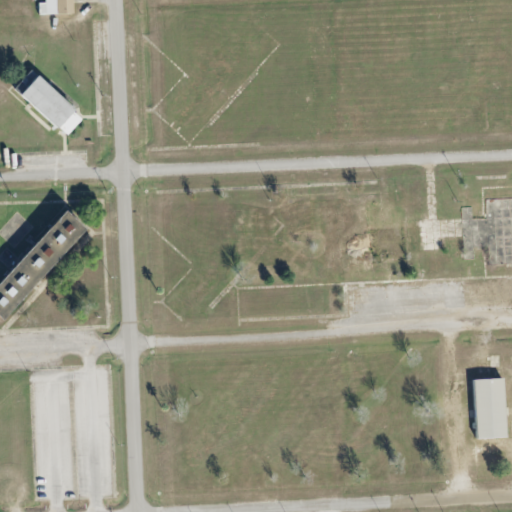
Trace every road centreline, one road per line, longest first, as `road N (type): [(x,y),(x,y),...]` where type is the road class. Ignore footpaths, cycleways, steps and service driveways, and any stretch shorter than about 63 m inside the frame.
road 1 (residential): [(0,177),(511,154)]
road 2 (residential): [(136,511),(114,0)]
road 3 (residential): [(511,326),(0,347)]
road 4 (residential): [(209,511),(511,497)]
